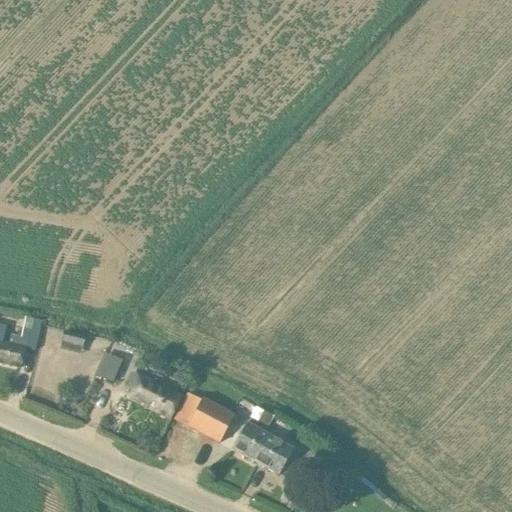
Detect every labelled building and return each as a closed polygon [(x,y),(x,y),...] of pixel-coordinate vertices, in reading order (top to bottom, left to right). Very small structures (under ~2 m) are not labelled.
[(0,364),(20,369),(24,349),(35,352),(41,322),(25,319),(20,339),(10,336),(8,345),(1,344),(5,328),(0,326),(0,364)] [(85,336),(53,329),(50,339),(60,342),(58,347),(81,353),(85,336)] [(112,383),(120,362),(109,358),(101,379),(112,383)] [(129,399),(168,418),(178,398),(133,376),(126,388),(132,392),(129,399)] [(173,420),(187,428),(219,445),(233,416),(202,399),(201,402),(186,395),(173,420)] [(245,425),(231,450),(278,476),(292,451),(245,425)]
